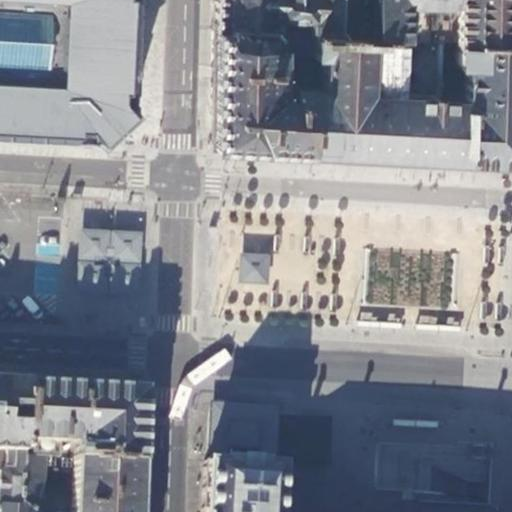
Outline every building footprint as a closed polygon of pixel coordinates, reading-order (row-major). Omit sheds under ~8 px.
[(0,0),(0,132),(6,133),(6,131),(17,132),(30,132),(30,134),(34,134),(39,134),(39,133),(64,135),(68,136),(68,137),(74,137),(74,136),(84,137),(84,138),(89,138),(89,136),(95,137),(98,140),(116,123),(131,110),(130,107),(130,102),(132,102),(132,97),(131,97),(131,79),(131,77),(130,77),(130,53),(133,53),(133,43),(131,43),(131,31),(133,31),(133,22),(131,22),(131,0),(0,0)] [(213,0),(213,28),(275,31),(275,18),(306,19),(306,32),(311,33),(367,37),(368,26),(358,26),(358,0),(213,0)] [(452,42),(511,41),(511,0),(368,0),(368,26),(367,37),(452,42)] [(309,56),(311,33),(306,32),(275,31),(213,28),(212,93),(211,147),(256,149),(302,152),(304,113),(317,113),(318,88),(290,88),(290,97),(277,97),(277,48),(287,49),(287,56),(309,56)] [(362,155),(367,37),(311,33),(309,56),(320,56),(319,63),(319,80),(318,88),(317,113),(304,113),(302,152),(328,153),(362,155)] [(452,42),(367,37),(362,155),(407,157),(459,160),(461,66),(451,66),(452,42)] [(511,41),(452,42),(451,66),(461,66),(459,160),(493,161),(511,161),(511,41)] [(319,63),(302,63),(302,79),(319,80),(319,63)] [(429,169),(364,167),(364,172),(392,173),(392,184),(429,185),(429,169)] [(242,258),(241,281),(264,282),(265,259),(242,258)] [(0,449),(21,450),(21,439),(24,379),(0,378),(0,449)] [(107,384),(24,379),(21,439),(56,441),(71,442),(70,458),(140,460),(142,386),(107,384)] [(240,407),(241,404),(222,402),(216,403),(214,406),(212,410),(209,459),(221,460),(222,457),(260,459),(260,463),(274,464),(277,415),(277,410),(275,407),(250,404),(250,408),(240,407)] [(21,450),(21,456),(42,457),(54,457),(56,441),(21,439),(21,450)] [(56,441),(54,457),(70,458),(71,442),(56,441)] [(483,458),(484,447),(485,447),(484,446),(482,445),(479,444),(477,444),(474,444),(472,444),(470,445),(468,446),(470,446),(469,457),(467,457),(469,458),(471,459),(473,459),(476,460),(478,460),(480,460),(482,459),(485,458),(483,458)] [(21,450),(0,449),(0,511),(32,511),(18,502),(21,456),(21,450)] [(18,502),(32,511),(38,511),(42,457),(21,456),(18,502)] [(209,459),(205,459),(201,511),(275,511),(277,464),(274,464),(260,463),(260,459),(222,457),(221,460),(209,459)] [(70,458),(69,511),(137,511),(138,500),(140,460),(70,458)]
